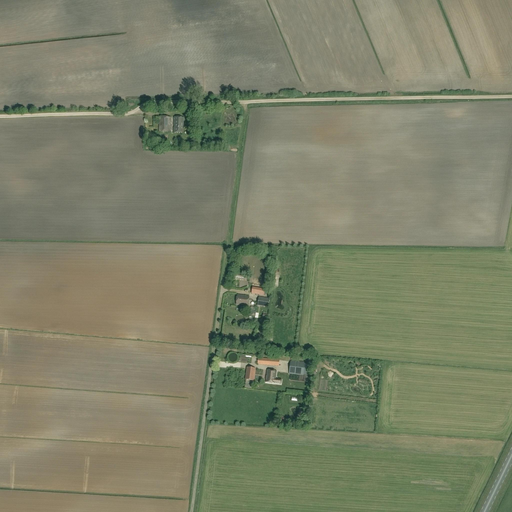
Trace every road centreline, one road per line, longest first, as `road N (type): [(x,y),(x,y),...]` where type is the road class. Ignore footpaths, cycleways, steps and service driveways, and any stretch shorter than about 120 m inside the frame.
road 1 (track): [(247,101),(511,96)]
road 2 (unknown): [(192,511),(225,279)]
